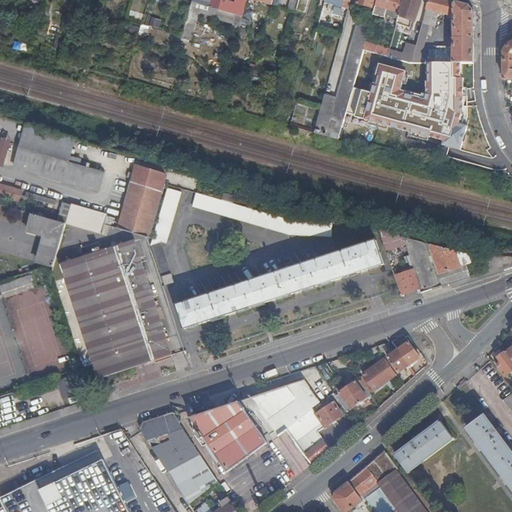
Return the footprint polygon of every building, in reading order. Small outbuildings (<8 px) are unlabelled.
[(201,12),(241,23),(242,17),(219,10),(221,0),(209,0),(208,7),(201,5),(202,0),(192,0),(192,3),(182,38),(190,40),(197,14),(200,14),(201,12)] [(219,10),(242,17),(246,0),(236,0),(235,4),(221,0),(219,10)] [(295,13),(296,11),(299,0),(290,0),(290,2),(288,11),(295,13)] [(308,0),(323,0),(325,0),(324,0),(299,0),(296,11),(304,13),(308,0)] [(376,0),(375,6),(387,10),(389,0),(376,0)] [(389,0),(387,10),(399,13),(402,0),(389,0)] [(415,22),(421,3),(412,0),(403,0),(399,16),(415,22)] [(463,64),(473,63),(473,13),(469,7),(445,0),(428,0),(418,39),(411,63),(418,63),(428,26),(434,27),(438,12),(454,17),(454,21),(450,21),(450,26),(454,26),(453,48),(448,48),(448,52),(436,52),(436,51),(429,51),(428,63),(437,63),(463,64)] [(144,14),(135,12),(133,21),(141,24),(144,14)] [(331,118),(343,121),(351,92),(363,50),(370,23),(362,21),(361,24),(357,23),(351,46),(336,98),(325,95),(316,127),(327,131),(331,118)] [(140,35),(148,37),(150,27),(143,25),(140,35)] [(411,63),(418,39),(409,36),(406,47),(391,43),(387,57),(392,58),(411,63)] [(363,50),(351,92),(380,101),(392,58),(387,57),(375,53),(363,50)] [(463,79),(463,64),(437,63),(437,79),(463,79)] [(351,92),(343,121),(358,125),(362,111),(405,124),(409,110),(380,101),(351,92)] [(338,140),(341,128),(343,121),(331,118),(327,131),(316,127),(314,133),(338,140)] [(458,150),(466,128),(438,119),(431,142),(458,150)] [(27,126),(23,137),(52,145),(71,151),(74,139),(27,126)] [(52,145),(23,137),(20,150),(68,163),(69,158),(71,151),(52,145)] [(0,165),(7,167),(12,141),(1,139),(0,145),(0,165)] [(68,163),(20,150),(15,169),(99,193),(104,173),(80,166),(68,163)] [(68,163),(80,166),(81,161),(69,158),(68,163)] [(137,169),(136,172),(166,182),(167,177),(137,169)] [(166,182),(136,172),(121,231),(150,239),(166,182)] [(0,197),(54,212),(57,203),(0,186),(0,197)] [(157,266),(167,263),(160,242),(164,240),(183,190),(170,186),(150,239),(146,247),(151,246),(157,266)] [(334,223),(317,222),(300,223),(295,222),(271,214),(199,192),(194,205),(289,234),(332,237),(334,223)] [(59,223),(65,224),(103,235),(106,227),(109,217),(65,205),(59,223)] [(38,264),(53,268),(65,224),(59,223),(32,215),(27,231),(45,237),(38,264)] [(109,217),(106,227),(112,229),(114,219),(109,217)] [(409,256),(429,250),(428,245),(404,239),(409,256)] [(376,242),(177,306),(184,329),(384,265),(376,242)] [(134,244),(130,243),(65,264),(103,379),(171,356),(147,282),(134,244)] [(470,277),(486,272),(488,261),(429,245),(439,275),(466,266),(468,270),(470,277)] [(422,293),(442,287),(429,250),(409,256),(415,270),(397,276),(403,295),(421,289),(422,293)] [(161,278),(170,275),(167,263),(157,266),(161,278)] [(440,279),(468,270),(466,266),(439,275),(440,279)] [(442,286),(470,277),(468,270),(440,279),(442,286)] [(161,278),(164,286),(174,283),(170,275),(161,278)] [(398,350),(409,366),(412,364),(420,358),(409,343),(398,350)] [(407,368),(409,366),(398,350),(388,358),(399,373),(407,368)] [(511,371),(511,360),(506,353),(498,359),(500,363),(498,365),(499,367),(499,368),(505,377),(510,373),(511,371)] [(349,367),(353,365),(347,356),(342,358),(344,361),(349,367)] [(385,360),(363,376),(374,391),(396,375),(385,360)] [(62,400),(73,398),(69,379),(59,381),(62,400)] [(304,381),(286,387),(318,433),(342,416),(333,402),(316,414),(311,408),(320,403),(304,381)] [(356,382),(339,393),(351,410),(367,399),(356,382)] [(302,471),(330,450),(318,433),(286,387),(275,390),(251,398),(279,438),(302,471)] [(335,396),(347,413),(351,410),(339,393),(335,396)] [(511,394),(503,401),(511,413),(511,394)] [(279,438),(251,398),(216,410),(227,425),(250,458),(263,449),(253,434),(263,427),(274,442),(279,438)] [(50,406),(36,410),(37,416),(52,411),(50,406)] [(228,474),(250,458),(227,425),(216,410),(191,418),(201,433),(197,436),(216,464),(220,462),(228,474)] [(209,469),(173,413),(143,423),(140,430),(162,462),(177,486),(209,469)] [(511,487),(511,451),(485,415),(468,428),(511,487)] [(409,473),(454,439),(442,423),(396,456),(409,473)] [(87,468),(103,460),(101,456),(99,451),(82,459),(70,465),(60,470),(36,482),(38,486),(41,492),(87,468)] [(398,469),(385,452),(380,457),(366,468),(378,484),(379,483),(398,469)] [(129,511),(103,460),(87,468),(41,492),(38,486),(36,482),(27,486),(0,500),(6,511),(129,511)] [(378,484),(366,468),(335,494),(334,499),(342,511),(375,511),(365,499),(381,487),(378,484)] [(209,469),(177,486),(189,504),(219,484),(209,469)] [(429,511),(398,469),(379,483),(400,511),(429,511)] [(392,511),(396,509),(381,487),(365,499),(375,511),(392,511)] [(237,511),(224,492),(217,496),(222,502),(220,503),(223,508),(218,511),(210,501),(194,511),(237,511)]
